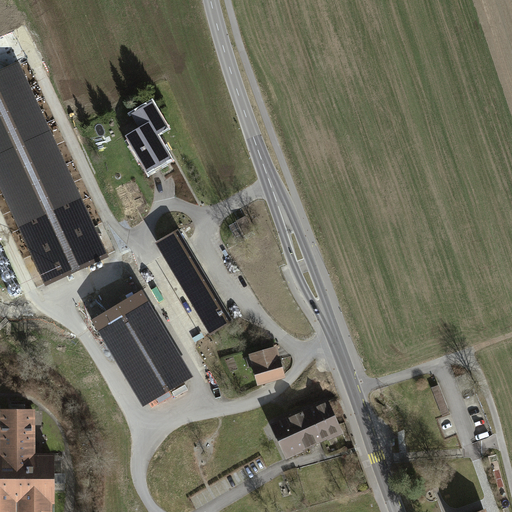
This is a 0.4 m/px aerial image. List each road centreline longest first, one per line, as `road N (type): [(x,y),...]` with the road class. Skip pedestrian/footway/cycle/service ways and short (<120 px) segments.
road 1 (secondary): [(211,0),(250,128),(396,511)]
road 2 (track): [(353,391),(511,338)]
road 3 (track): [(476,350),(511,471)]
